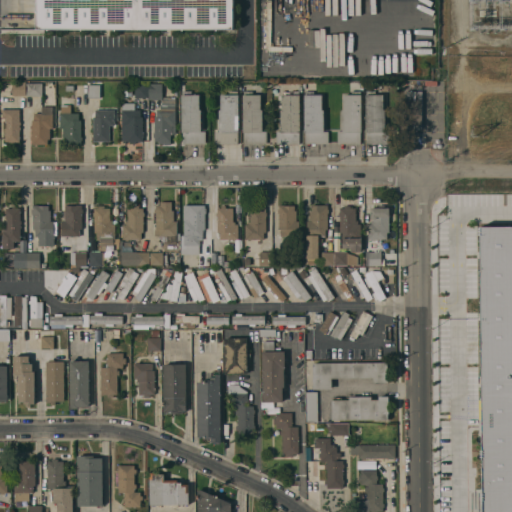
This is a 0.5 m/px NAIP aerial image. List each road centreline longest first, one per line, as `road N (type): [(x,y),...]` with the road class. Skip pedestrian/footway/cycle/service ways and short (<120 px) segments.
road 1 (secondary): [(415,176),(0,175)]
road 2 (residential): [(415,176),(418,511)]
road 3 (residential): [(305,511),(284,495),(126,429),(0,427)]
